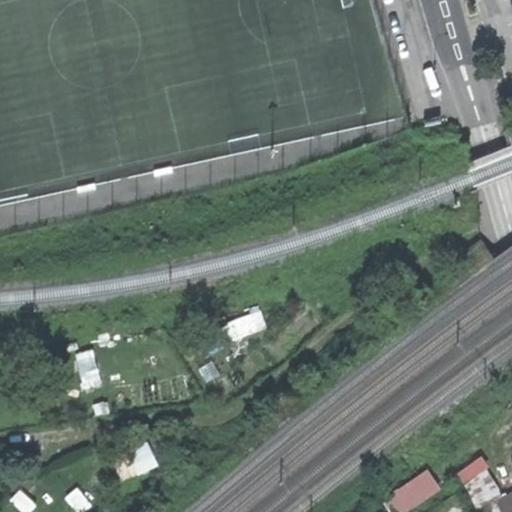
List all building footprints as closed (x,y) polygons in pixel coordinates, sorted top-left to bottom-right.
[(470,484),(492,464),(484,456),(462,475),(470,484)] [(371,511),(403,511),(436,488),(424,472),(371,511)] [(465,483),(439,501),(446,511),(478,511),(477,509),(465,483)] [(511,511),(511,494),(477,509),(478,511),(511,511)] [(424,511),(446,511),(439,501),(424,511)]
